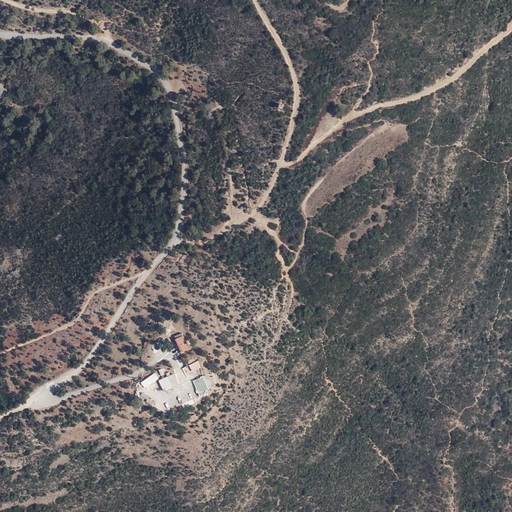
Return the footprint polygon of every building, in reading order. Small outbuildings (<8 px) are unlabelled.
[(184,337),(177,340),(182,353),(189,350),(184,337)] [(200,367),(198,360),(189,365),(192,371),(200,367)] [(159,379),(155,373),(141,382),(145,388),(159,379)] [(174,373),(159,380),(163,391),(178,384),(174,373)] [(208,389),(203,376),(200,377),(200,378),(193,381),(200,397),(207,393),(206,390),(208,389)]
